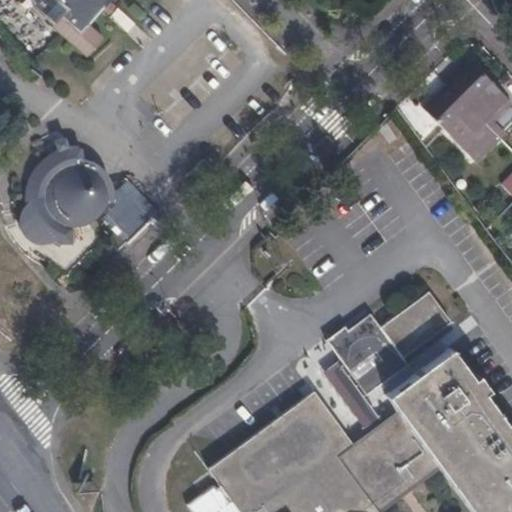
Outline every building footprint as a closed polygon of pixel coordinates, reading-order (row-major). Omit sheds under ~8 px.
[(36,0),(37,0),(31,8),(87,55),(103,36),(88,21),(106,0),(36,0)] [(449,88),(500,140),(506,134),(492,121),(511,103),(473,64),(449,88)] [(476,163),(500,140),(449,88),(424,111),(476,163)] [(41,204),(43,211),(39,213),(47,224),(51,221),(59,226),(68,228),(80,226),(92,220),(100,210),(102,196),(98,184),(89,174),(79,169),(66,167),(54,171),(45,180),(40,192),(41,204)] [(511,168),(497,181),(511,197),(511,168)] [(384,300),(393,312),(423,290),(414,278),(384,300)] [(428,291),(380,327),(403,357),(450,322),(428,291)] [(407,365),(380,327),(371,314),(352,328),(360,338),(356,342),(345,327),(326,340),(366,395),(407,365)] [(472,511),(511,511),(511,433),(482,393),(487,390),(477,376),(472,379),(449,348),(386,395),(398,411),(441,470),(472,511)] [(378,511),(384,511),(441,470),(398,411),(383,422),(338,363),(323,374),(368,433),(352,445),(338,458),(378,511)] [(378,511),(338,458),(352,445),(313,392),(208,470),(218,484),(238,511),(378,511)] [(238,511),(218,484),(189,505),(194,511),(238,511)]
